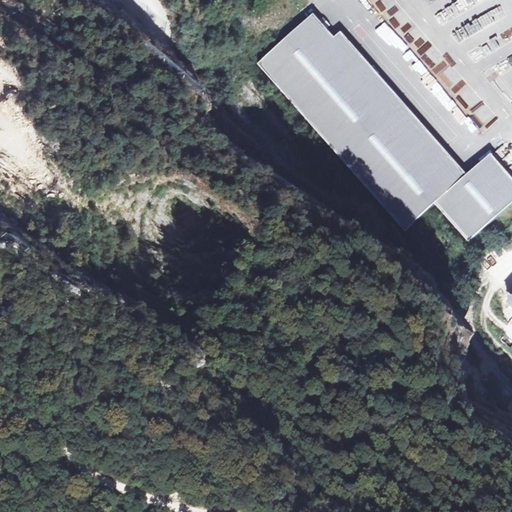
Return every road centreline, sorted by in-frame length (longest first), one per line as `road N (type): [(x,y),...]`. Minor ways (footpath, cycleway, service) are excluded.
road 1 (track): [(138,0),(153,22),(158,67),(184,128),(391,319),(424,388),(511,458)]
road 2 (track): [(0,398),(48,429),(77,467),(200,511)]
